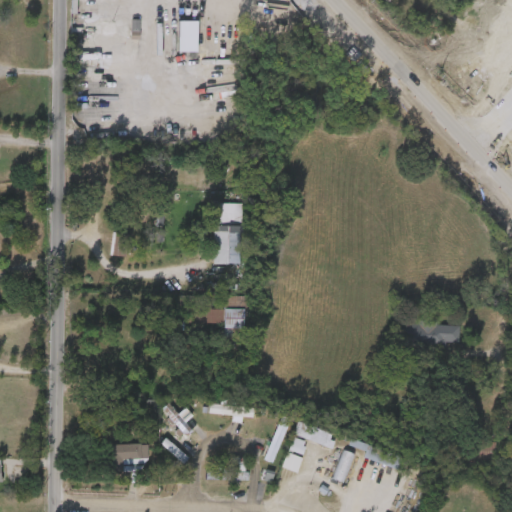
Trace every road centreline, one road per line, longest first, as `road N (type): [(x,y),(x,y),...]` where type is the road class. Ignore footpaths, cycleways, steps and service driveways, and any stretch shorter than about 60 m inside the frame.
road 1 (tertiary): [(55,0),(53,511)]
road 2 (tertiary): [(330,0),(511,190)]
